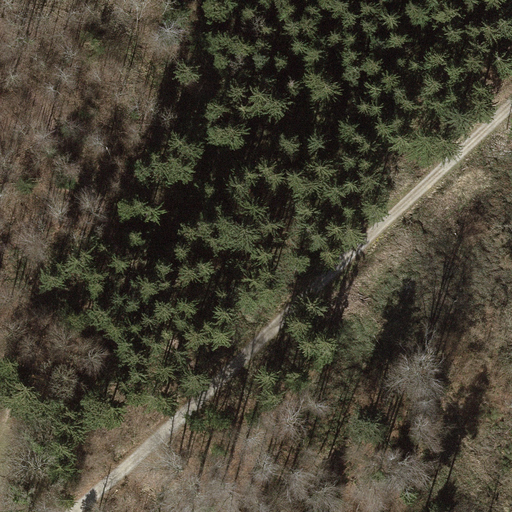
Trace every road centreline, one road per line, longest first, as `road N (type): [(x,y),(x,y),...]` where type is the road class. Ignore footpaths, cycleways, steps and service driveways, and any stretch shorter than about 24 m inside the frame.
road 1 (track): [(511,104),(212,386)]
road 2 (track): [(212,386),(75,511)]
